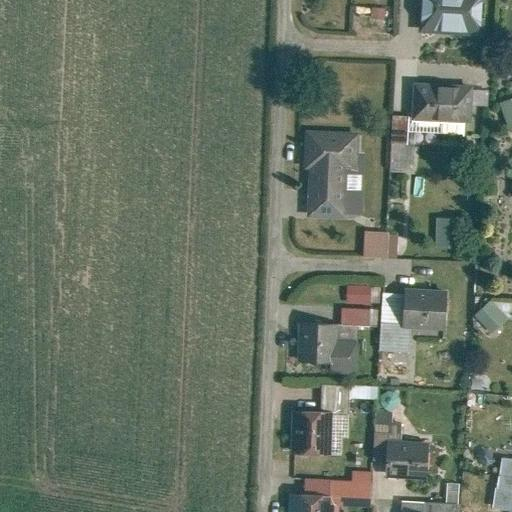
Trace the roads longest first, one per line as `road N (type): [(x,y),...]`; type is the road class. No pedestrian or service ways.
road 1 (residential): [(258,258),(261,511)]
road 2 (residential): [(266,34),(258,258)]
